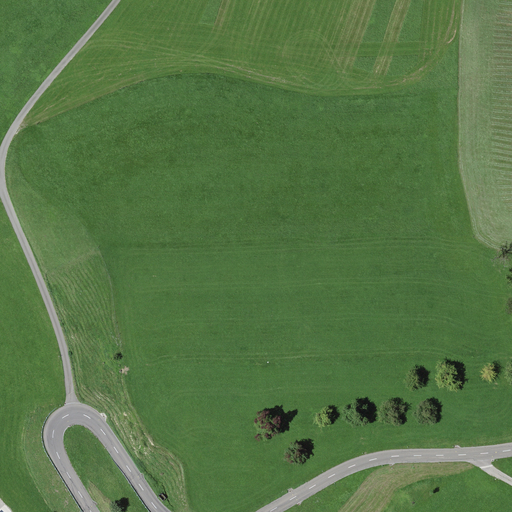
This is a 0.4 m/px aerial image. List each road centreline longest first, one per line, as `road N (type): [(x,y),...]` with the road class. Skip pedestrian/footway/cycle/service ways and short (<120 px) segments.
road 1 (track): [(67,414),(63,354),(1,183),(1,155),(12,129),(114,0)]
road 2 (tertiary): [(271,511),(361,463),(511,450)]
road 3 (tertiary): [(91,511),(53,439),(56,423),(79,413),(102,429),(160,511)]
